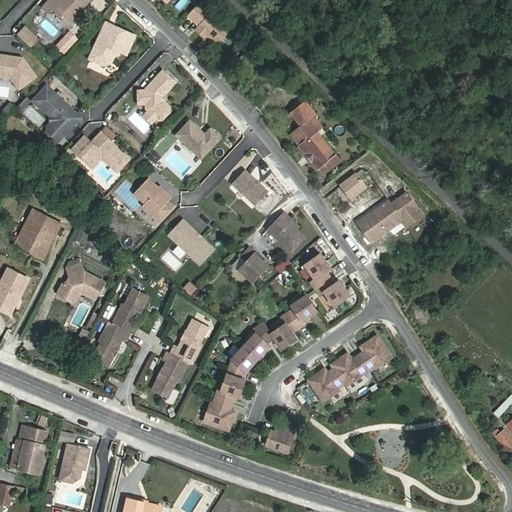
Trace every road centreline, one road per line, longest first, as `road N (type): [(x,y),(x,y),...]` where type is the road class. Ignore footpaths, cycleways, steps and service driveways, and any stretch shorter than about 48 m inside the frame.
road 1 (residential): [(134,0),(259,129),(511,491)]
road 2 (secondary): [(0,370),(225,463),(374,511)]
